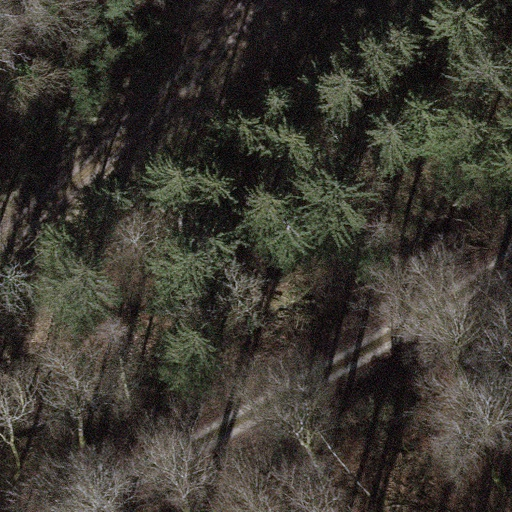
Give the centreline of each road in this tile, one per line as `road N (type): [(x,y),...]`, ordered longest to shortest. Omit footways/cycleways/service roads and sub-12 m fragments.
road 1 (track): [(60,511),(511,264)]
road 2 (track): [(270,0),(0,258)]
